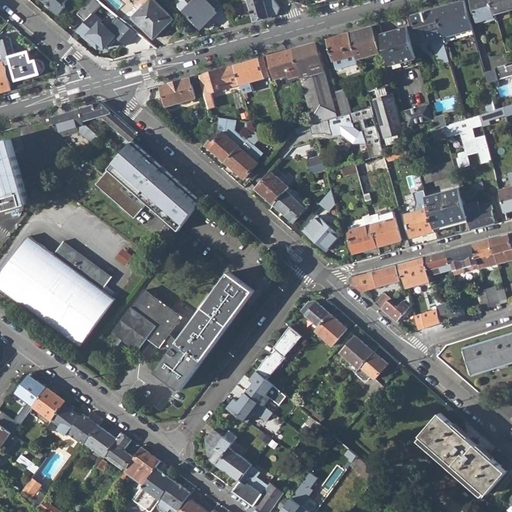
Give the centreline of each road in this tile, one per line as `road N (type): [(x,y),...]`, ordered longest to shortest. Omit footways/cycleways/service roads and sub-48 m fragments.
road 1 (residential): [(309,266),(101,83)]
road 2 (residential): [(170,452),(309,266)]
road 3 (residential): [(304,29),(101,83)]
road 4 (residential): [(321,276),(511,227)]
road 5 (residential): [(28,346),(170,452)]
road 6 (residential): [(511,441),(412,356)]
road 7 (residential): [(7,0),(101,83)]
road 8 (residential): [(412,356),(321,276)]
